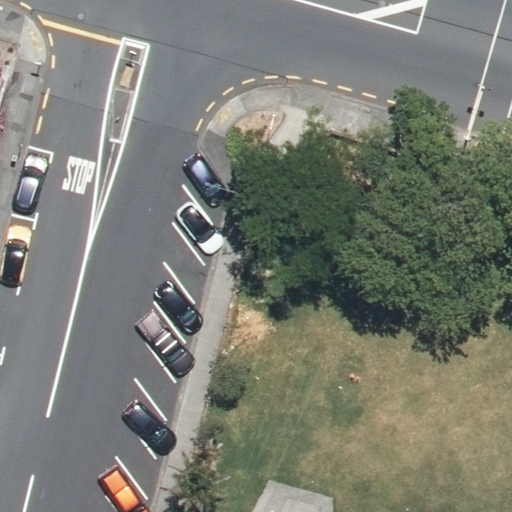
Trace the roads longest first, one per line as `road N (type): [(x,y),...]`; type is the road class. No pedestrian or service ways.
road 1 (residential): [(161,0),(25,511)]
road 2 (secondary): [(359,0),(511,41)]
